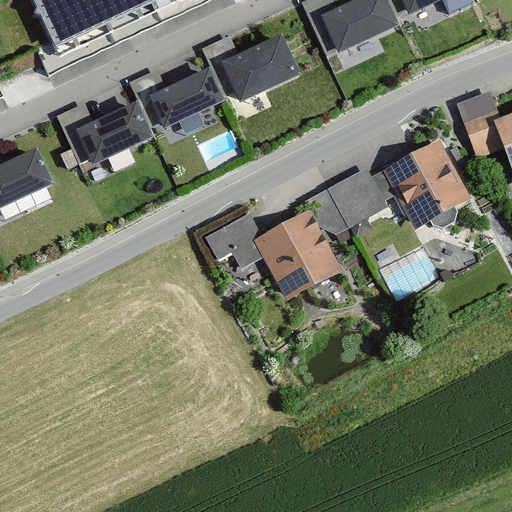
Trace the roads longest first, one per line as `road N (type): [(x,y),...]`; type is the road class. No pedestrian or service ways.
road 1 (residential): [(0,309),(511,62)]
road 2 (residential): [(0,127),(276,0)]
